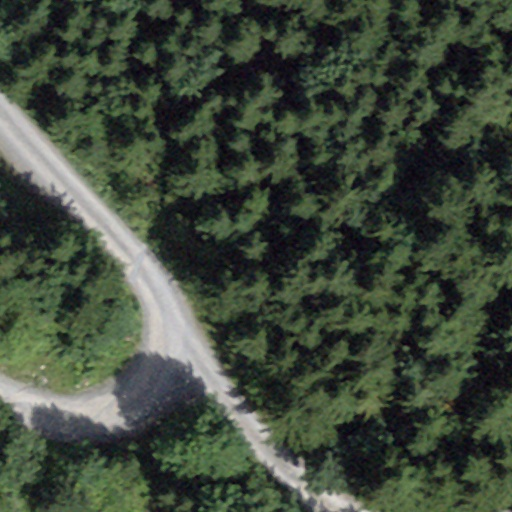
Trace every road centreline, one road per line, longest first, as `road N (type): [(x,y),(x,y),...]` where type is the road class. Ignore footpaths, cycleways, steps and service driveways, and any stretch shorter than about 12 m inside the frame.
road 1 (track): [(192,329),(0,107)]
road 2 (track): [(351,511),(331,506),(192,329)]
road 3 (track): [(0,392),(21,406),(99,423),(150,396),(192,329)]
